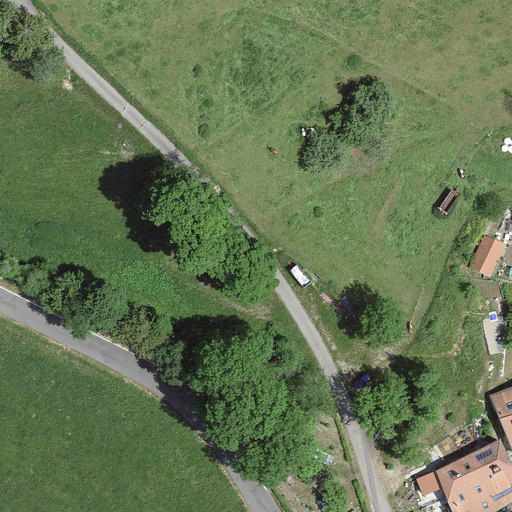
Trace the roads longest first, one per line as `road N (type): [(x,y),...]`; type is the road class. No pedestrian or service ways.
road 1 (residential): [(11,0),(210,195),(266,263),(331,372),(386,511)]
road 2 (tertiary): [(0,302),(189,407),(231,452),(266,511)]
